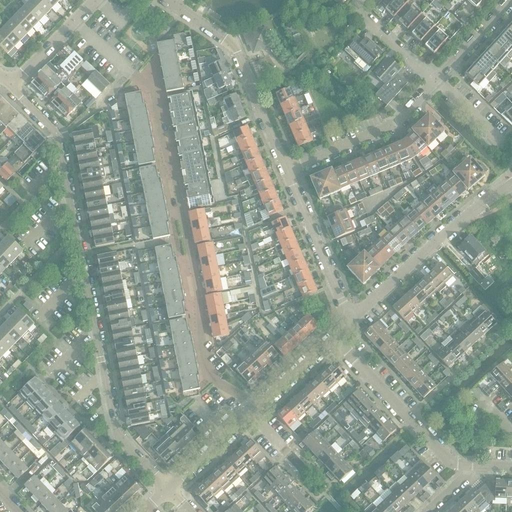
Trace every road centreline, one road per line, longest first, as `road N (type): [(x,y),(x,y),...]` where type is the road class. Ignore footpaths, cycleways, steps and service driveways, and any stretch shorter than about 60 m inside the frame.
road 1 (residential): [(167,489),(110,417),(56,132),(10,87)]
road 2 (residential): [(212,379),(155,93),(133,75)]
road 3 (tertiary): [(348,321),(511,183)]
road 4 (residential): [(285,169),(239,53),(188,14)]
road 5 (residential): [(285,169),(397,122),(434,80)]
road 6 (residential): [(348,321),(285,169)]
